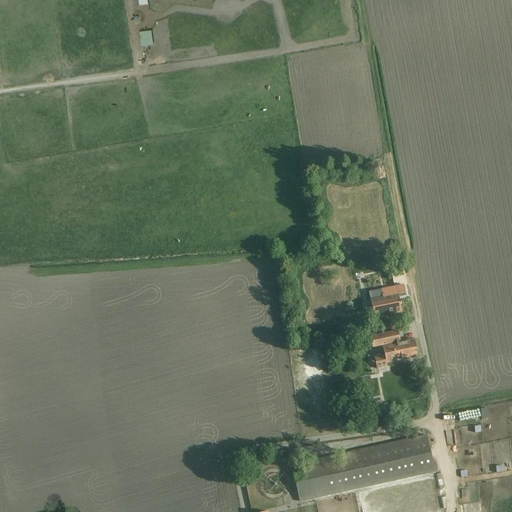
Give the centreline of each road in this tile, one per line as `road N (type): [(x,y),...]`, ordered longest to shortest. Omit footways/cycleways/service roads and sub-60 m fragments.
road 1 (unclassified): [(245,511),(237,468),(245,454),(434,416),(420,321)]
road 2 (track): [(420,321),(363,0)]
